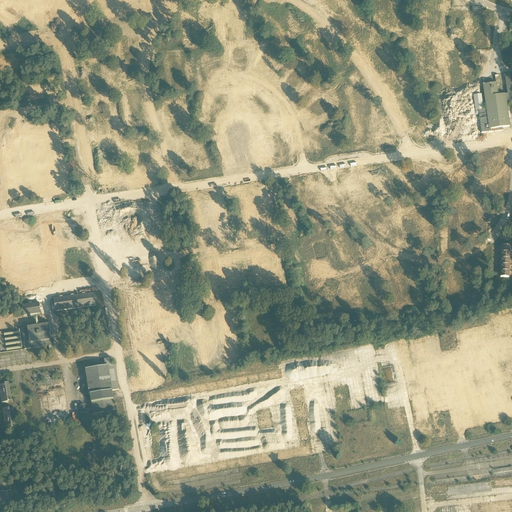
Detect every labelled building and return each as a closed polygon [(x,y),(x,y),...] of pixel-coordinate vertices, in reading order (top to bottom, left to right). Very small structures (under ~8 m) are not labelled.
[(0,0),(0,10),(17,18),(21,9),(0,0)] [(50,21),(56,14),(38,0),(33,0),(32,2),(34,4),(32,6),(50,21)] [(349,24),(335,0),(327,0),(325,1),(341,29),(349,24)] [(390,0),(381,0),(381,22),(390,22),(390,0)] [(441,30),(439,0),(430,0),(431,31),(441,30)] [(82,23),(88,17),(73,1),(67,7),(82,23)] [(291,31),(277,3),(269,7),(283,35),(291,31)] [(224,41),(235,40),(233,8),(222,8),(224,41)] [(112,10),(104,14),(112,32),(120,28),(112,10)] [(189,45),(198,45),(198,13),(192,13),(192,23),(188,23),(189,45)] [(484,16),(474,16),(476,48),(485,48),(484,16)] [(352,28),(358,42),(367,38),(361,25),(352,28)] [(126,65),(136,65),(137,33),(127,33),(126,65)] [(334,66),(326,36),(316,38),(325,69),(334,66)] [(421,54),(423,54),(424,73),(434,73),(433,52),(431,52),(430,39),(420,40),(421,54)] [(365,44),(377,74),(386,71),(374,41),(365,44)] [(264,43),(255,69),(265,72),(274,46),(264,43)] [(234,64),(244,67),(249,47),(238,44),(234,64)] [(449,84),(461,84),(460,70),(458,70),(457,50),(448,51),(449,84)] [(180,87),(178,55),(168,56),(171,88),(180,87)] [(0,67),(10,66),(10,67),(20,66),(19,57),(0,58),(0,67)] [(106,88),(100,61),(90,63),(95,90),(106,88)] [(208,63),(204,83),(214,85),(219,65),(208,63)] [(281,86),(290,92),(301,74),(293,69),(281,86)] [(398,76),(388,78),(391,92),(401,90),(398,76)] [(370,112),(364,80),(354,82),(361,114),(370,112)] [(491,129),(510,126),(506,93),(498,94),(497,82),(482,84),(485,109),(483,109),(481,94),(473,95),(475,111),(478,110),(481,133),(491,132),(491,129)] [(255,103),(253,104),(265,114),(273,105),(250,87),(244,94),(255,103)] [(138,88),(128,90),(134,121),(144,119),(138,88)] [(217,94),(211,121),(221,123),(227,96),(217,94)] [(400,98),(411,129),(420,125),(409,94),(400,98)] [(304,113),(311,120),(326,104),(318,97),(304,113)] [(182,135),(175,103),(165,106),(173,137),(182,135)] [(112,131),(108,104),(98,106),(102,133),(112,131)] [(236,145),(238,144),(243,163),(253,161),(248,141),(245,141),(241,122),(231,124),(236,145)] [(370,144),(369,124),(359,125),(360,145),(370,144)] [(16,184),(17,197),(51,194),(51,192),(66,191),(63,149),(31,152),(30,143),(58,140),(57,127),(28,129),(28,126),(13,127),(14,134),(6,134),(6,136),(15,136),(16,151),(13,151),(12,146),(0,147),(0,152),(2,178),(15,177),(13,160),(19,159),(21,184),(16,184)] [(272,142),(274,142),(278,161),(288,159),(284,139),(282,139),(279,126),(269,128),(272,142)] [(425,140),(440,138),(439,130),(424,132),(425,140)] [(327,139),(316,140),(316,148),(327,147),(327,139)] [(187,163),(196,160),(188,141),(180,145),(187,163)] [(141,142),(141,173),(150,173),(150,142),(141,142)] [(114,146),(105,148),(110,175),(119,173),(114,146)] [(459,160),(432,178),(437,186),(464,168),(459,160)] [(503,194),(503,161),(494,161),(493,193),(503,194)] [(395,192),(423,176),(418,168),(390,184),(395,192)] [(359,186),(369,218),(378,215),(370,187),(364,188),(363,185),(359,186)] [(306,190),(321,219),(329,214),(314,186),(306,190)] [(247,190),(240,191),(245,232),(253,231),(250,214),(264,212),(266,229),(273,228),(268,187),(260,188),(263,205),(249,207),(247,190)] [(220,236),(226,235),(221,194),(214,195),(216,213),(202,214),(200,197),(193,198),(198,239),(206,238),(204,221),(217,219),(220,236)] [(144,206),(111,210),(115,235),(126,234),(124,221),(135,219),(137,231),(140,230),(140,231),(147,230),(144,206)] [(477,238),(476,206),(467,206),(467,238),(477,238)] [(410,247),(420,245),(410,213),(401,216),(410,247)] [(0,260),(1,260),(4,283),(15,281),(19,263),(14,262),(14,258),(23,260),(27,289),(38,288),(39,291),(43,290),(40,266),(47,268),(48,276),(57,275),(64,240),(56,238),(54,220),(39,222),(41,243),(25,239),(20,240),(21,246),(12,247),(11,242),(12,242),(10,226),(0,227),(0,260)] [(362,259),(352,235),(346,237),(344,231),(341,232),(354,262),(362,259)] [(325,256),(324,241),(313,242),(315,257),(325,256)] [(509,277),(510,245),(500,245),(500,277),(509,277)] [(273,267),(259,269),(256,253),(250,254),(254,286),(261,285),(260,276),(274,274),(275,282),(281,281),(277,250),(270,251),(273,267)] [(223,257),(226,275),(216,276),(217,283),(227,281),(229,294),(235,293),(230,256),(223,257)] [(412,293),(402,263),(393,266),(403,297),(412,293)] [(148,274),(148,265),(134,265),(134,274),(148,274)] [(456,301),(466,300),(462,268),(452,269),(456,301)] [(378,294),(376,295),(373,275),(364,276),(368,310),(380,308),(378,294)] [(147,316),(172,313),(168,278),(157,280),(158,286),(143,288),(144,297),(159,295),(160,305),(145,306),(147,316)] [(335,313),(345,312),(343,298),(341,298),(338,278),(328,280),(331,300),(333,300),(335,313)] [(116,296),(130,294),(129,281),(114,283),(116,296)] [(55,300),(57,312),(100,305),(98,292),(55,299),(55,300)] [(21,306),(23,317),(42,314),(40,303),(21,306)] [(194,319),(199,363),(208,362),(206,343),(223,341),(226,359),(233,358),(228,314),(219,315),(221,333),(203,335),(201,318),(194,319)] [(0,332),(0,344),(1,352),(52,344),(49,324),(0,332)] [(140,342),(153,340),(151,324),(138,326),(140,342)] [(458,333),(460,345),(488,340),(486,328),(458,333)] [(433,401),(435,413),(458,408),(459,412),(509,402),(507,397),(511,395),(511,383),(505,385),(500,362),(511,359),(511,348),(484,354),(484,351),(481,351),(482,355),(486,354),(491,381),(482,383),(484,394),(478,396),(472,369),(428,378),(430,389),(453,385),(455,397),(433,401)] [(144,383),(155,382),(151,351),(139,352),(144,383)] [(90,395),(93,415),(115,412),(112,391),(119,390),(115,366),(113,366),(108,367),(108,366),(105,367),(85,370),(88,390),(89,390),(90,392),(90,395)] [(278,372),(145,391),(146,400),(279,381),(278,372)] [(0,392),(2,404),(8,403),(8,401),(12,401),(9,383),(5,384),(5,385),(0,386),(0,392)] [(346,385),(333,387),(336,407),(347,405),(346,399),(348,399),(346,385)] [(299,448),(158,469),(160,479),(312,457),(306,418),(308,417),(304,388),(291,390),(299,448)] [(424,391),(409,394),(415,423),(430,419),(424,391)] [(401,407),(391,409),(395,427),(405,425),(401,407)] [(0,421),(0,422),(1,428),(11,426),(12,428),(16,427),(13,410),(9,410),(9,409),(3,410),(5,421),(0,421)] [(272,426),(269,409),(255,412),(258,429),(272,426)] [(89,466),(90,469),(96,468),(95,465),(93,455),(93,452),(87,453),(88,459),(87,460),(87,462),(89,462),(89,466)] [(494,487),(511,485),(511,478),(493,479),(494,487)] [(0,492),(0,507),(7,507),(7,505),(12,504),(11,491),(0,492)]
